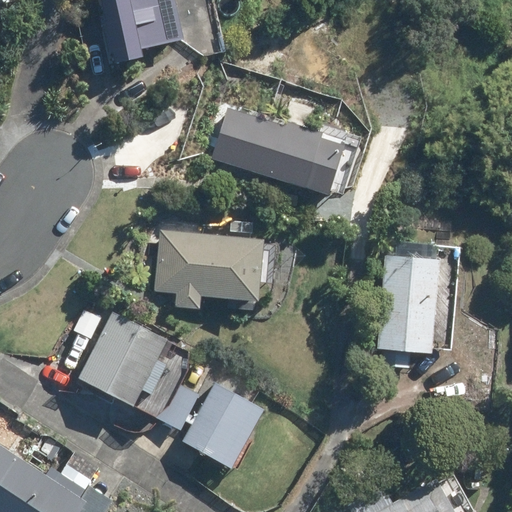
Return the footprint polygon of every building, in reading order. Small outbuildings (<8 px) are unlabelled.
[(164,0),(90,0),(103,68),(132,63),(130,53),(173,44),(164,0)] [(225,110),(206,159),(315,200),(332,150),(225,110)] [(229,229),(227,241),(251,244),(252,232),(229,229)] [(248,306),(256,246),(156,232),(148,294),(170,297),(168,310),(191,313),(193,299),(248,306)] [(377,353),(377,368),(403,370),(405,355),(423,357),(432,264),(380,260),(372,352),(377,353)] [(107,316),(71,382),(125,411),(159,342),(107,316)] [(209,388),(176,444),(223,471),(256,415),(209,388)] [(63,511),(71,503),(0,452),(0,511),(63,511)] [(377,490),(343,508),(344,511),(446,511),(431,482),(387,506),(377,490)] [(100,511),(106,504),(82,487),(71,503),(63,511),(100,511)]
